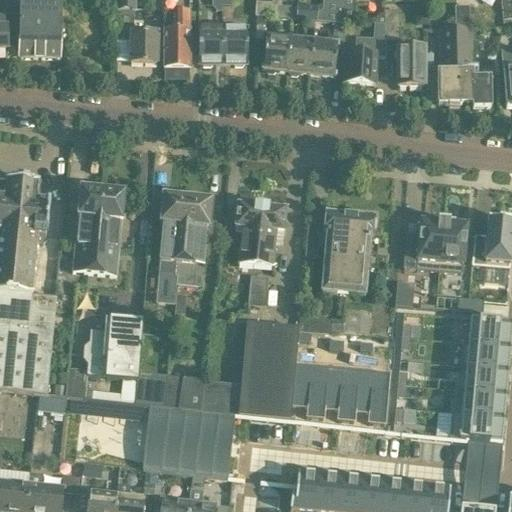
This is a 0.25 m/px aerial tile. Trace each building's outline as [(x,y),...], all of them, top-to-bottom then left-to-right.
[(6,0),(7,3),(19,3),(18,61),(58,62),(59,3),(29,3),(29,0),(6,0)] [(116,0),(117,3),(117,14),(133,14),(133,0),(116,0)] [(149,0),(149,12),(163,12),(162,0),(149,0)] [(221,0),(211,0),(211,8),(216,13),(221,13),(220,7),(222,8),(221,0)] [(230,0),(221,0),(222,8),(231,8),(230,0)] [(297,22),(298,9),(280,8),(281,0),(278,0),(255,0),(254,19),(256,19),(265,19),(297,22)] [(511,0),(499,0),(502,30),(511,29),(511,0)] [(454,9),(454,32),(462,31),(468,31),(468,8),(454,9)] [(298,9),(297,22),(305,23),(316,24),(316,15),(317,10),(298,9)] [(384,28),(384,43),(398,43),(398,12),(384,12),(384,16),(384,28)] [(189,72),(189,26),(189,13),(178,13),(178,16),(173,16),(173,31),(163,31),(163,72),(189,72)] [(133,14),(117,14),(115,14),(115,43),(129,43),(129,66),(156,66),(156,35),(133,35),(133,14)] [(265,19),(256,19),(254,28),(264,29),(265,19)] [(222,67),(222,31),(222,24),(213,24),(213,31),(196,31),(196,67),(222,67)] [(342,27),(314,25),(312,45),(320,46),(317,78),(345,81),(348,52),(342,52),(342,27)] [(345,81),(345,87),(374,90),(375,72),(385,69),(384,43),(384,28),(376,28),(374,28),(373,42),(355,41),(355,53),(348,52),(345,81)] [(222,31),(222,67),(247,67),(247,31),(222,31)] [(462,31),(454,32),(438,32),(439,75),(436,75),(437,107),(463,107),(462,31)] [(470,31),(468,31),(462,31),(463,107),(472,106),(472,110),(489,110),(488,81),(492,81),(492,69),(477,69),(477,82),(470,82),(470,31)] [(289,76),(292,43),(263,40),(260,73),(289,76)] [(312,45),(292,43),(289,76),(317,78),(320,46),(312,45)] [(396,50),(396,67),(396,89),(423,89),(423,50),(396,50)] [(511,63),(511,52),(500,53),(505,111),(511,110),(511,63)] [(36,186),(5,183),(5,184),(0,183),(0,393),(46,398),(61,238),(45,237),(48,204),(35,203),(36,186)] [(96,249),(101,193),(79,190),(74,247),(96,249)] [(101,193),(96,249),(118,251),(118,253),(131,254),(132,240),(119,238),(124,195),(101,193)] [(178,288),(186,201),(161,198),(158,226),(162,227),(159,264),(159,265),(158,276),(176,278),(175,288),(178,288)] [(186,201),(178,288),(199,291),(205,231),(209,232),(211,203),(186,201)] [(254,267),(260,208),(236,205),(233,229),(241,230),(237,265),(254,267)] [(285,211),(260,208),(254,267),(272,269),(275,234),(283,234),(285,211)] [(342,297),(349,217),(325,215),(323,236),(326,236),(320,295),(342,297)] [(374,219),(349,217),(342,297),(364,299),(369,240),(372,240),(374,219)] [(418,237),(416,263),(440,265),(444,223),(433,222),(432,224),(420,222),(418,237)] [(485,240),(483,265),(509,268),(511,230),(511,224),(487,222),(485,240)] [(444,223),(440,265),(463,267),(467,227),(454,225),(454,224),(444,223)] [(406,236),(404,262),(416,263),(418,237),(406,236)] [(473,239),(471,264),(483,265),(485,240),(473,239)] [(96,249),(74,247),(71,276),(76,276),(75,288),(88,290),(89,277),(115,280),(118,253),(118,251),(96,249)] [(247,309),(264,310),(267,280),(249,278),(247,309)] [(95,314),(118,317),(122,291),(100,287),(95,314)] [(396,309),(410,311),(411,299),(395,297),(394,309),(396,309)] [(461,302),(460,315),(485,317),(486,305),(461,302)] [(331,323),(329,337),(357,340),(357,338),(367,339),(369,311),(343,309),(341,325),(331,323)] [(298,330),(298,334),(329,337),(331,323),(298,319),(298,330)] [(137,375),(141,323),(108,320),(105,363),(101,362),(103,335),(89,334),(88,346),(87,346),(82,350),(81,362),(85,366),(86,367),(85,380),(104,382),(136,385),(137,375)] [(472,322),(470,347),(510,350),(511,326),(472,322)] [(161,411),(148,410),(148,412),(231,420),(289,426),(298,334),(298,330),(246,325),(240,387),(236,418),(200,415),(161,411)] [(399,328),(398,340),(406,341),(408,329),(399,328)] [(312,337),(298,336),(297,346),(311,347),(312,337)] [(398,340),(397,353),(405,354),(406,341),(398,340)] [(373,347),(360,346),(359,356),(372,357),(373,347)] [(341,358),(342,348),(329,347),(328,356),(341,358)] [(470,347),(468,371),(507,374),(510,350),(470,347)] [(323,414),(327,371),(295,368),(291,411),(306,413),(306,422),(323,424),(324,414),(323,414)] [(82,373),(67,371),(65,400),(80,401),(82,373)] [(354,417),(357,374),(327,371),(323,414),(324,414),(337,415),(336,425),(354,427),(355,417),(354,417)] [(468,371),(466,394),(505,398),(507,374),(468,371)] [(384,429),(389,377),(357,374),(354,417),(355,417),(368,418),(367,428),(384,429)] [(137,375),(136,385),(134,408),(148,410),(161,411),(165,379),(137,375)] [(395,375),(393,388),(402,389),(403,376),(395,375)] [(165,379),(161,411),(200,415),(203,383),(165,379)] [(203,383),(200,415),(236,418),(240,387),(203,383)] [(393,388),(392,399),(401,400),(402,389),(393,388)] [(466,394),(464,418),(503,421),(505,398),(466,394)] [(64,402),(38,399),(36,412),(63,414),(64,402)] [(391,411),(390,424),(399,425),(400,412),(391,411)] [(146,432),(141,477),(225,485),(231,420),(148,412),(146,432)] [(464,418),(461,442),(501,446),(503,421),(464,418)] [(82,478),(90,478),(91,467),(83,466),(82,478)] [(29,478),(25,511),(60,511),(62,495),(78,497),(80,481),(61,479),(60,491),(41,489),(43,477),(30,476),(29,478)] [(291,496),(288,511),(315,511),(319,478),(297,476),(295,496),(291,496)] [(0,511),(25,511),(29,478),(17,477),(16,487),(0,484),(0,511)] [(319,478),(315,511),(337,511),(341,481),(319,478)] [(81,480),(80,489),(91,490),(92,481),(81,480)] [(341,481),(337,511),(359,511),(362,483),(341,481)] [(362,483),(359,511),(380,511),(384,485),(362,483)] [(384,485),(380,511),(402,511),(405,488),(384,485)] [(117,487),(116,497),(114,511),(144,511),(145,500),(127,498),(128,489),(117,487)] [(153,497),(154,488),(144,487),(143,496),(153,497)] [(154,488),(153,497),(163,498),(164,489),(154,488)] [(405,488),(402,511),(424,511),(427,490),(405,488)] [(427,490),(424,511),(446,511),(449,492),(427,490)] [(114,511),(116,497),(86,494),(83,511),(114,511)] [(187,511),(188,505),(158,501),(157,511),(187,511)]
